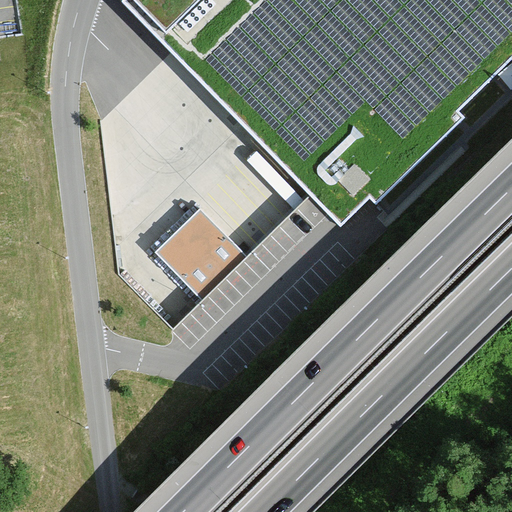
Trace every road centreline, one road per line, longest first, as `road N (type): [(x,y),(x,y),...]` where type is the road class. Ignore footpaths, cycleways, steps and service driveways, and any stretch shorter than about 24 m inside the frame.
road 1 (unclassified): [(81,0),(65,76),(65,123),(111,511)]
road 2 (motorway): [(511,187),(183,511)]
road 3 (motorway): [(264,511),(511,268)]
